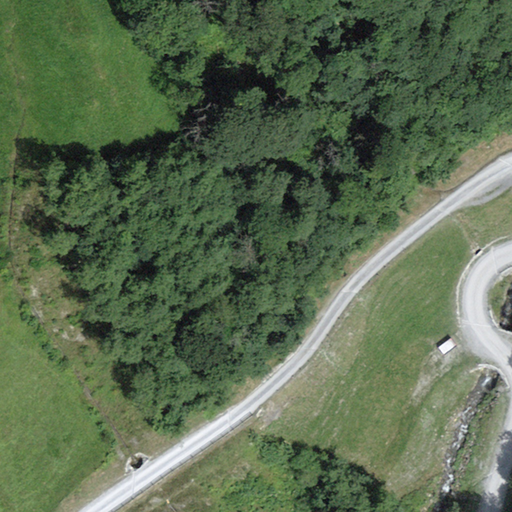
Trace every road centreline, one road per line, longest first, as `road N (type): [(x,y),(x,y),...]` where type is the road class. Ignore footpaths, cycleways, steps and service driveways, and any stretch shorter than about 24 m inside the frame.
road 1 (track): [(85,511),(272,382),(369,264),(511,155)]
road 2 (track): [(511,367),(466,332),(471,281),(490,255),(511,247)]
road 3 (track): [(511,385),(480,511)]
